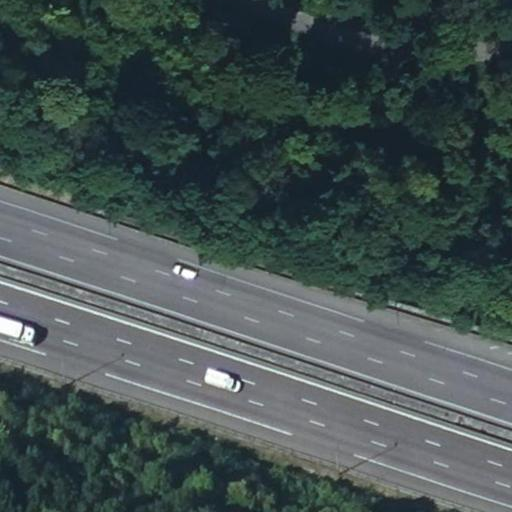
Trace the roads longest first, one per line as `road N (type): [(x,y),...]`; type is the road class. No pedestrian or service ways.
road 1 (motorway): [(511,395),(0,232)]
road 2 (motorway): [(0,312),(511,473)]
road 3 (tertiary): [(511,60),(459,64),(350,43),(283,0)]
